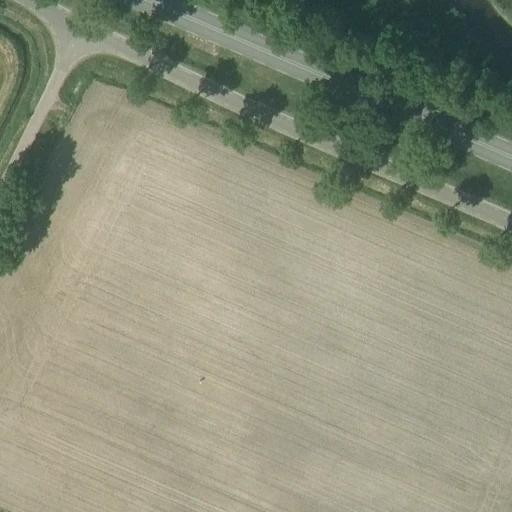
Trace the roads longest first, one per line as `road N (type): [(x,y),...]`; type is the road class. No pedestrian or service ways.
road 1 (unclassified): [(511,218),(82,26)]
road 2 (primary): [(511,157),(145,0)]
road 3 (unclassified): [(0,179),(82,26)]
